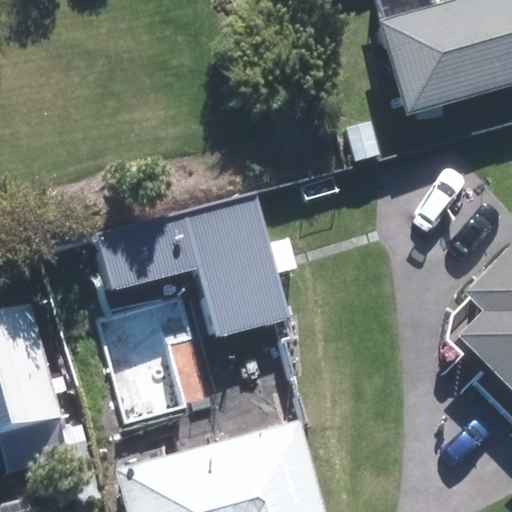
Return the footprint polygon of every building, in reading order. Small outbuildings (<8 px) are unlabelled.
[(511,88),(511,0),(470,0),(379,25),(405,118),(511,88)] [(291,320),(260,195),(96,235),(110,292),(204,269),(221,338),(291,320)] [(511,249),(469,292),(487,310),(459,337),(511,390),(511,249)] [(67,417),(33,304),(0,313),(0,436),(1,437),(63,418),(67,417)] [(1,437),(10,474),(92,455),(85,424),(66,428),(63,418),(1,437)] [(327,511),(302,420),(122,472),(133,511),(327,511)] [(0,511),(37,511),(34,498),(0,506),(0,511)]
